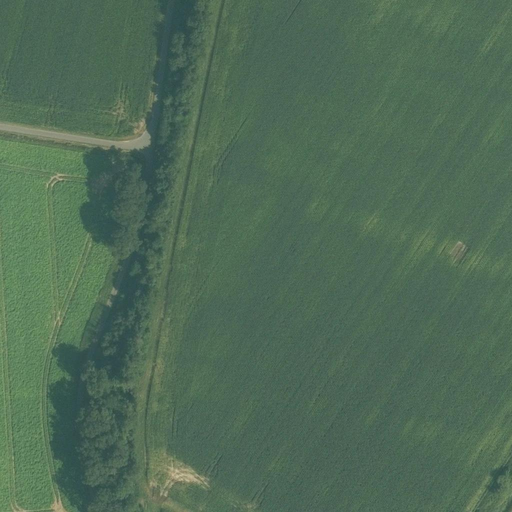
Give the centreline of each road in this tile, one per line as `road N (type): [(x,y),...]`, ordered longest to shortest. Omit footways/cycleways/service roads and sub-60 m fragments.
road 1 (unclassified): [(97,511),(80,374),(141,204),(151,149)]
road 2 (unclassified): [(0,128),(151,149)]
road 3 (unclassified): [(151,149),(174,0)]
